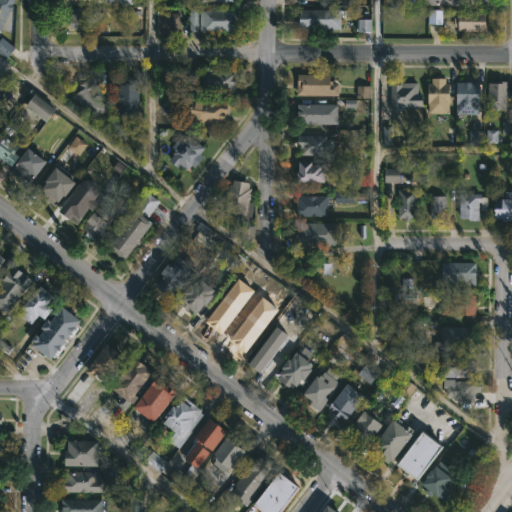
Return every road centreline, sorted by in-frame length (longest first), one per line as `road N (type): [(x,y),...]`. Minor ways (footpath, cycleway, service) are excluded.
road 1 (residential): [(31,511),(31,415),(263,117),(270,56)]
road 2 (residential): [(398,511),(0,202)]
road 3 (residential): [(492,511),(505,391),(506,246)]
road 4 (residential): [(511,54),(270,56)]
road 5 (residential): [(270,56),(39,50)]
road 6 (residential): [(511,246),(378,245)]
road 7 (residential): [(263,248),(263,117)]
